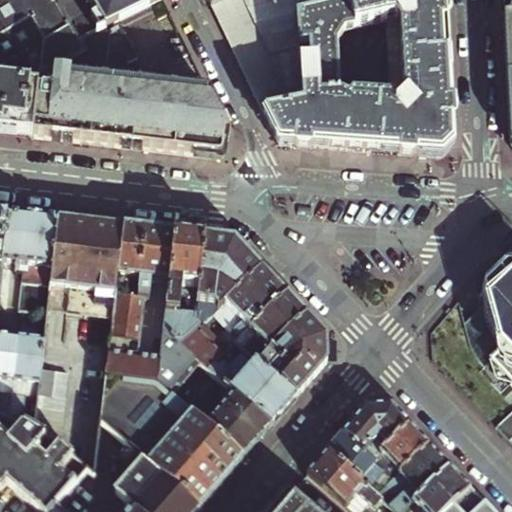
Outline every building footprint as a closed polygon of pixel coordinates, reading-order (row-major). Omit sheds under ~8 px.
[(56,0),(0,0),(0,135),(8,136),(33,139),(39,84),(53,75),(89,54),(82,42),(56,0)] [(121,23),(164,1),(163,0),(87,0),(106,30),(121,23)] [(221,0),(209,6),(212,12),(235,0),(241,0),(247,12),(254,26),(261,41),(268,55),(274,68),(281,83),(288,97),(260,111),(263,118),(300,112),(301,17),(357,1),(356,0),(221,0)] [(235,0),(212,12),(219,26),(247,12),(241,0),(235,0)] [(443,0),(360,0),(357,1),(301,17),(300,112),(263,118),(271,134),(278,148),(308,150),(340,152),(364,154),(385,155),(439,159),(451,148),(450,133),(449,101),(446,49),(443,0)] [(511,0),(501,0),(502,1),(503,20),(511,19),(511,0)] [(219,26),(225,39),(254,26),(247,12),(219,26)] [(511,19),(503,20),(504,33),(504,45),(511,44),(511,19)] [(126,151),(217,161),(224,152),(226,126),(224,122),(209,92),(200,91),(127,82),(130,62),(141,61),(121,23),(106,30),(82,42),(89,54),(53,75),(39,84),(33,139),(48,141),(126,151)] [(254,26),(225,39),(232,54),(261,41),(254,26)] [(232,54),(239,68),(268,55),(261,41),(232,54)] [(239,68),(246,82),(274,68),(268,55),(239,68)] [(246,82),(253,96),(281,83),(274,68),(246,82)] [(281,83),(253,96),(260,111),(288,97),(281,83)] [(34,220),(7,217),(1,267),(13,269),(13,276),(22,277),(18,316),(46,319),(47,315),(50,292),(58,222),(34,220)] [(90,226),(58,222),(50,292),(47,315),(111,323),(114,301),(122,229),(90,226)] [(137,293),(143,232),(134,231),(122,229),(114,301),(135,303),(137,293)] [(155,233),(143,232),(137,293),(156,296),(163,234),(155,233)] [(170,235),(163,234),(156,296),(156,301),(155,306),(166,307),(174,235),(170,235)] [(181,349),(200,331),(195,325),(196,312),(179,310),(180,298),(178,288),(198,291),(203,238),(191,237),(174,235),(166,307),(163,334),(181,349)] [(198,291),(196,312),(195,325),(200,331),(204,327),(226,306),(263,272),(249,257),(235,242),(203,238),(198,291)] [(511,270),(506,270),(484,291),(487,306),(511,349),(511,270)] [(236,346),(287,298),(273,283),(263,272),(226,306),(240,323),(233,327),(219,340),(204,327),(200,331),(181,349),(208,373),(236,346)] [(296,307),(287,298),(236,346),(257,365),(307,319),(296,307)] [(139,344),(143,304),(135,303),(114,301),(111,323),(109,340),(139,344)] [(326,340),(307,319),(257,365),(297,400),(327,366),(326,353),(326,340)] [(181,349),(163,334),(160,360),(157,386),(244,462),(261,443),(272,429),(208,373),(181,349)] [(43,345),(0,339),(0,417),(21,429),(23,408),(36,410),(40,372),(43,345)] [(257,365),(236,346),(208,373),(272,429),(290,409),(297,400),(257,365)] [(160,360),(107,354),(105,379),(157,386),(160,360)] [(67,375),(40,372),(36,410),(33,435),(43,441),(58,449),(67,375)] [(105,379),(100,425),(143,462),(200,511),(225,484),(244,462),(157,386),(105,379)] [(370,463),(409,427),(391,409),(379,410),(367,410),(354,425),(342,438),(370,463)] [(511,413),(495,430),(508,444),(511,440),(511,413)] [(418,438),(409,427),(370,463),(393,482),(429,448),(418,438)] [(0,511),(0,495),(7,487),(35,511),(53,511),(57,508),(75,488),(73,486),(71,488),(59,478),(73,462),(59,449),(46,464),(33,453),(43,441),(33,435),(22,430),(8,446),(0,438),(0,511)] [(370,463),(342,438),(336,446),(327,456),(376,498),(387,488),(393,482),(370,463)] [(384,505),(392,511),(409,511),(451,472),(441,461),(429,448),(393,482),(387,488),(394,495),(384,505)] [(374,511),(382,503),(376,498),(327,456),(319,465),(307,479),(346,511),(361,511),(367,505),(374,511)] [(200,511),(143,462),(114,495),(133,511),(200,511)] [(452,511),(472,494),(462,484),(451,472),(409,511),(452,511)] [(346,511),(307,479),(287,502),(298,511),(346,511)] [(489,511),(472,494),(452,511),(489,511)] [(298,511),(287,502),(278,511),(298,511)]
